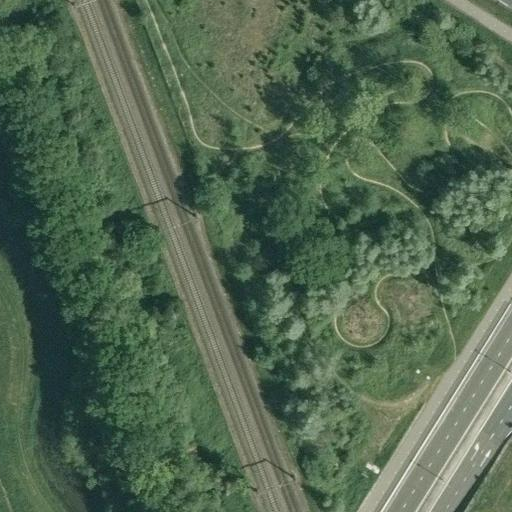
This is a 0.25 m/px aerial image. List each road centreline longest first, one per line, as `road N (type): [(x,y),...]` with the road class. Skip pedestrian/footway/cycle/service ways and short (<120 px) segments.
road 1 (unclassified): [(511,333),(399,511)]
road 2 (unclassified): [(444,511),(511,410)]
